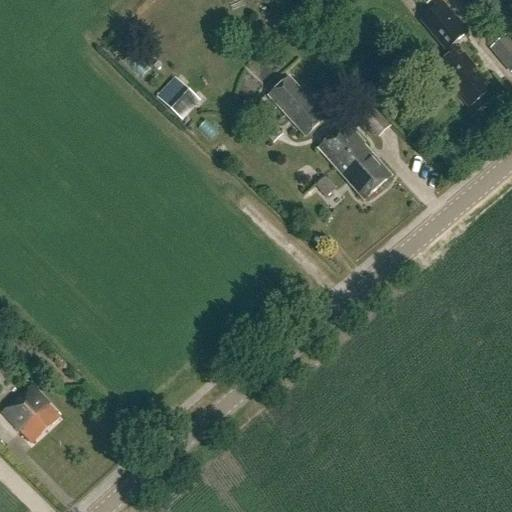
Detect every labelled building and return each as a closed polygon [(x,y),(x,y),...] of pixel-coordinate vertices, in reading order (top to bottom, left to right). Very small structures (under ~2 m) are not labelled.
[(465,36),(441,8),(421,24),(450,57),(433,72),(467,111),(491,91),(457,51),(455,53),(451,48),(465,36)] [(327,119),(289,77),(266,98),(305,140),(327,119)] [(186,88),(167,108),(183,122),(201,103),(186,88)] [(390,129),(364,100),(353,110),(379,139),(390,129)] [(366,144),(349,124),(321,149),(367,200),(393,177),(365,145),(366,144)] [(335,190),(325,178),(315,187),(325,198),(335,190)] [(60,419),(32,389),(5,414),(33,444),(60,419)]
